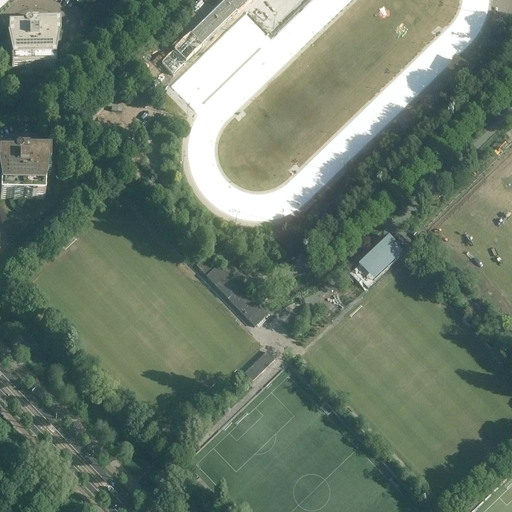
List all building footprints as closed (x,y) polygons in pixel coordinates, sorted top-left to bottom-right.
[(0,13),(13,0),(4,0),(0,4),(0,13)] [(89,0),(86,0),(81,6),(84,9),(92,2),(89,0)] [(111,6),(117,0),(102,0),(91,12),(89,14),(96,21),(107,10),(110,13),(114,9),(111,6)] [(227,0),(189,37),(201,50),(252,0),(227,0)] [(60,38),(60,37),(60,31),(60,24),(54,24),(44,25),(41,25),(38,25),(37,25),(38,27),(36,27),(32,27),(31,24),(28,24),(27,24),(26,24),(26,25),(25,25),(25,26),(25,27),(8,28),(8,36),(8,38),(8,39),(9,39),(9,38),(11,38),(12,47),(11,47),(11,48),(11,50),(11,63),(12,69),(24,69),(25,69),(25,66),(43,66),(43,69),(56,68),(56,59),(56,47),(58,47),(57,46),(57,42),(57,38),(59,38),(60,38)] [(209,91),(232,69),(218,55),(211,62),(196,77),(209,91)] [(136,66),(132,71),(143,80),(150,71),(152,72),(154,69),(153,68),(158,62),(153,57),(142,70),(136,66)] [(469,82),(474,73),(475,71),(459,61),(451,74),(468,84),(469,82)] [(95,113),(84,123),(106,146),(117,136),(95,113)] [(47,170),(50,170),(50,168),(50,157),(43,157),(33,157),(31,156),(29,156),(28,156),(28,159),(26,159),(22,159),(22,155),(18,155),(17,155),(16,156),(15,157),(15,158),(15,159),(12,159),(12,158),(0,158),(0,169),(1,169),(1,178),(0,178),(0,182),(0,200),(10,200),(13,200),(13,197),(31,197),(31,200),(32,200),(35,200),(44,201),(45,180),(47,180),(47,179),(47,170)] [(403,256),(388,240),(353,273),(368,289),(403,256)] [(259,306),(241,287),(240,288),(219,267),(215,264),(212,267),(205,259),(196,267),(207,278),(206,279),(207,280),(204,283),(223,303),(227,300),(254,328),(268,315),(259,306)] [(71,349),(69,351),(75,357),(77,355),(71,349)] [(252,383),(275,361),(267,353),(244,375),(252,383)] [(102,381),(99,383),(106,389),(108,387),(102,381)]
